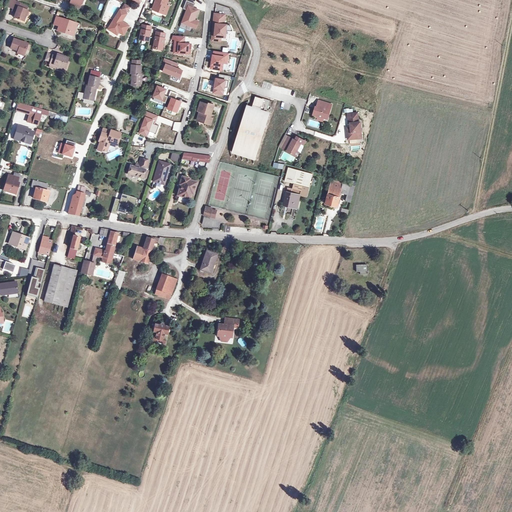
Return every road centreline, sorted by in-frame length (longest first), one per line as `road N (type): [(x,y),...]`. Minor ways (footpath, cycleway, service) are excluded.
road 1 (residential): [(226,0),(236,3),(257,51),(246,88),(234,97),(193,235)]
road 2 (track): [(473,216),(511,19)]
road 3 (residential): [(193,235),(0,207)]
road 4 (unclassified): [(343,241),(396,239),(511,208)]
road 5 (residential): [(193,235),(343,241)]
road 6 (residential): [(178,138),(204,51),(209,0)]
